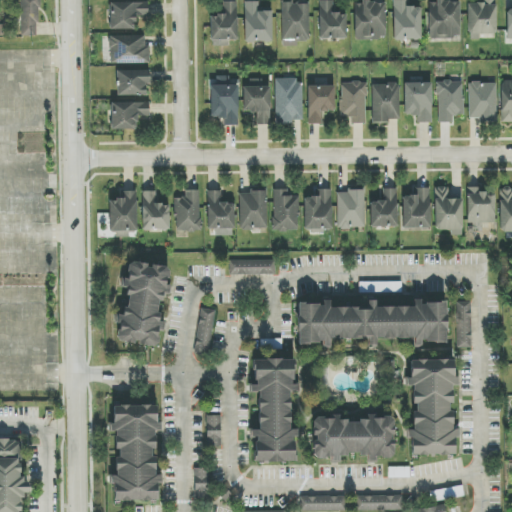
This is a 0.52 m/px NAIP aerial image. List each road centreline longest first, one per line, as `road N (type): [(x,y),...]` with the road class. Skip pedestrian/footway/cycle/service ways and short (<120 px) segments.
road 1 (tertiary): [(76,511),(70,0)]
road 2 (residential): [(72,161),(511,156)]
road 3 (residential): [(182,159),(181,0)]
